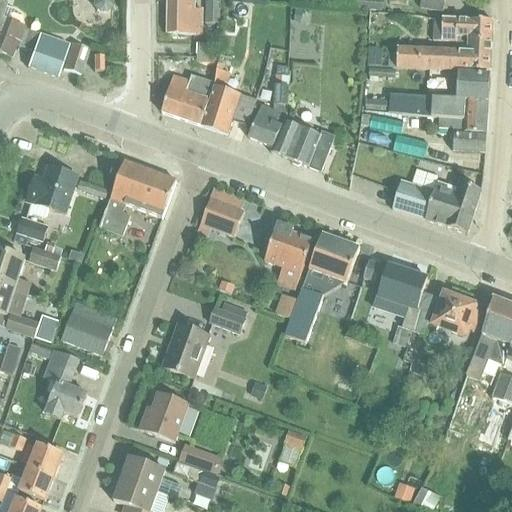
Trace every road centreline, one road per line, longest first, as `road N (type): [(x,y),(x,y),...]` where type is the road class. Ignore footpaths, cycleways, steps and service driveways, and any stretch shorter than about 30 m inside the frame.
road 1 (residential): [(72,511),(202,155)]
road 2 (tertiary): [(481,266),(202,155)]
road 3 (residential): [(481,266),(494,219),(506,0)]
road 4 (residential): [(132,131),(143,98),(142,0)]
road 5 (tertiary): [(132,131),(48,98),(14,98)]
